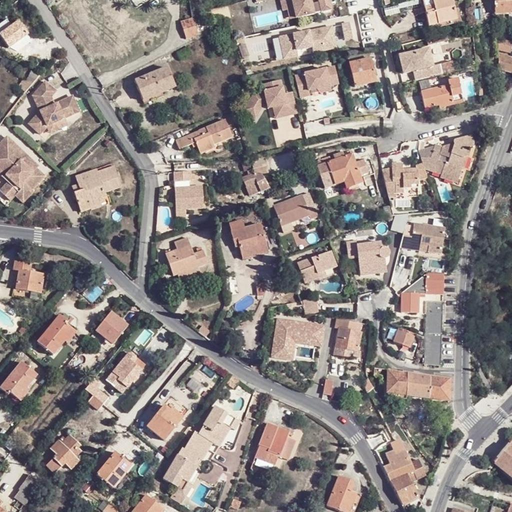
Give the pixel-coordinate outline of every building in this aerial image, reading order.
[(310,0),(284,0),(285,1),(286,0),(291,0),(293,9),(295,19),(314,15),(310,0)] [(291,0),(286,0),(285,1),(287,10),(293,9),(291,0)] [(450,0),(420,0),(428,27),(456,20),(450,0)] [(511,0),(494,0),(495,14),(511,13),(511,0)] [(197,34),(191,19),(180,22),(185,39),(192,37),(192,38),(194,37),(194,36),(197,34)] [(333,26),(278,35),(282,58),(337,49),(333,26)] [(274,60),(280,60),(278,39),(272,39),(274,60)] [(509,53),(511,43),(511,42),(502,39),(499,50),(509,53)] [(403,55),(398,56),(402,74),(408,73),(412,72),(414,81),(441,75),(439,65),(432,67),(428,49),(403,55)] [(365,80),(374,78),(368,51),(347,56),(354,88),(366,85),(365,80)] [(511,58),(507,57),(508,55),(499,53),(499,69),(511,72),(511,58)] [(143,101),(161,93),(174,88),(166,67),(134,81),(143,101)] [(334,67),(294,76),(299,98),(309,96),(307,91),(316,89),(315,87),(328,84),(328,87),(338,84),(334,67)] [(25,90),(39,74),(32,70),(19,85),(25,90)] [(429,80),(419,82),(421,92),(420,92),(424,109),(438,106),(452,103),(451,97),(460,95),(457,84),(458,84),(457,79),(445,82),(446,86),(431,90),(429,80)] [(39,113),(27,125),(40,138),(50,134),(66,125),(81,117),(73,102),(56,112),(54,113),(46,100),(50,96),(56,90),(45,80),(32,94),(39,113)] [(283,95),(279,81),(261,85),(262,93),(252,95),(245,106),(258,113),(261,107),(266,106),(266,107),(271,106),(272,108),(274,115),(286,113),(287,116),(295,114),(290,94),(283,95)] [(328,84),(315,87),(316,89),(318,94),(329,91),(328,87),(328,84)] [(161,93),(143,101),(144,105),(162,97),(161,93)] [(501,101),(499,94),(487,98),(489,104),(501,101)] [(452,103),(438,106),(438,108),(462,103),(460,95),(451,97),(452,103)] [(50,96),(46,100),(54,113),(56,112),(50,96)] [(245,106),(242,112),(254,119),(258,113),(245,106)] [(224,119),(174,140),(178,148),(194,142),(199,153),(214,147),(213,144),(231,137),(224,119)] [(66,125),(50,134),(53,140),(70,131),(66,125)] [(430,163),(433,171),(443,174),(455,178),(460,180),(465,163),(463,163),(464,158),(470,157),(467,149),(472,147),(474,143),(472,135),(455,140),(454,141),(454,144),(453,145),(454,146),(453,151),(446,149),(448,148),(448,147),(445,148),(436,145),(435,147),(430,163)] [(5,138),(0,143),(0,153),(14,167),(22,158),(33,169),(35,166),(5,138)] [(422,163),(423,168),(433,171),(430,163),(435,147),(420,151),(422,163)] [(328,172),(319,175),(324,189),(343,182),(345,189),(361,184),(351,155),(343,157),(342,152),(332,156),(334,161),(326,164),(328,172)] [(14,167),(0,153),(0,177),(0,178),(1,178),(2,178),(4,177),(5,177),(6,176),(10,179),(8,182),(19,192),(14,198),(22,205),(33,193),(31,191),(43,178),(33,169),(22,158),(14,167)] [(265,155),(252,158),(254,168),(267,165),(265,155)] [(414,164),(413,169),(416,169),(416,179),(425,178),(423,168),(422,163),(414,164)] [(112,167),(111,164),(95,170),(96,173),(112,167)] [(328,172),(326,164),(316,166),(319,175),(328,172)] [(389,170),(381,172),(387,200),(395,199),(395,195),(401,194),(401,189),(417,188),(416,179),(416,169),(413,169),(407,170),(407,172),(405,175),(402,175),(402,170),(400,170),(399,165),(389,166),(389,170)] [(80,193),(73,196),(79,213),(89,210),(87,204),(98,200),(105,198),(103,194),(120,188),(112,167),(96,173),(95,170),(74,177),(77,185),(80,193)] [(191,172),(173,174),(175,211),(186,211),(203,210),(202,188),(189,189),(189,183),(191,182),(191,172)] [(262,177),(254,173),(240,178),(245,187),(254,184),(259,193),(268,189),(265,182),(262,177)] [(19,192),(8,182),(0,190),(0,194),(9,203),(14,198),(19,192)] [(77,185),(70,187),(73,196),(80,193),(77,185)] [(280,226),(289,223),(309,216),(310,219),(316,217),(310,199),(309,194),(302,196),(273,205),(280,226)] [(87,204),(89,210),(89,211),(100,207),(98,200),(87,204)] [(186,211),(175,211),(176,219),(186,219),(186,211)] [(244,230),(242,223),(228,227),(231,234),(230,234),(233,243),(237,242),(238,248),(241,256),(266,248),(259,226),(244,230)] [(289,223),(280,226),(282,232),(291,229),(289,223)] [(411,238),(409,250),(419,252),(420,245),(428,247),(427,253),(440,255),(444,229),(413,225),(411,238)] [(402,237),(399,249),(409,250),(411,238),(402,237)] [(177,275),(196,268),(207,264),(203,252),(193,256),(187,239),(174,244),(177,251),(170,254),(169,250),(165,252),(166,255),(165,256),(170,269),(174,267),(177,275)] [(378,251),(377,245),(354,247),(354,242),(344,244),(346,260),(356,259),(357,268),(371,267),(372,271),(384,269),(382,260),(383,260),(384,259),(385,258),(385,257),(385,256),(385,255),(385,254),(385,253),(384,252),(383,251),(381,250),(380,250),(379,250),(378,251)] [(266,248),(241,256),(242,261),(268,253),(266,248)] [(317,274),(323,271),(331,268),(325,252),(296,264),(304,284),(318,278),(317,274)] [(31,265),(14,262),(13,271),(19,272),(16,290),(40,294),(42,275),(30,274),(31,265)] [(371,267),(357,268),(358,277),(384,275),(384,269),(372,271),(371,267)] [(196,268),(177,275),(179,280),(198,273),(196,268)] [(427,273),(402,293),(402,298),(401,313),(418,314),(419,297),(419,294),(426,295),(426,290),(443,291),(444,273),(427,273)] [(442,303),(443,295),(426,295),(425,298),(425,302),(442,303)] [(442,303),(425,302),(423,359),(423,364),(440,367),(442,303)] [(304,317),(302,306),(296,306),(296,304),(291,305),(274,308),(268,344),(268,345),(274,345),(274,347),(276,348),(277,349),(279,350),(280,350),(281,350),(283,350),(285,349),(286,348),(287,347),(290,347),(294,322),(276,320),(276,316),(293,318),(300,317),(304,317)] [(313,316),(313,314),(311,305),(302,306),(304,317),(313,316)] [(127,327),(110,313),(94,333),(111,346),(127,327)] [(66,324),(58,317),(36,344),(52,358),(63,344),(62,342),(71,331),(65,326),(66,324)] [(359,332),(361,325),(336,320),(334,328),(338,329),(335,348),(357,352),(357,351),(361,333),(359,332)] [(201,326),(197,332),(205,338),(209,332),(201,326)] [(408,348),(414,334),(400,329),(394,343),(408,348)] [(76,335),(71,331),(62,342),(63,344),(66,346),(76,335)] [(230,342),(229,332),(214,334),(215,344),(230,342)] [(357,352),(335,348),(333,355),(350,359),(351,356),(358,358),(359,352),(357,351),(357,352)] [(132,355),(126,356),(105,382),(121,396),(140,371),(131,364),(135,360),(135,358),(132,355)] [(144,367),(135,360),(131,364),(140,371),(144,367)] [(36,377),(19,364),(0,388),(0,391),(7,396),(9,395),(16,400),(25,389),(26,390),(36,377)] [(449,379),(439,377),(374,369),(373,376),(381,376),(381,382),(387,383),(386,393),(448,401),(449,379)] [(235,389),(240,381),(232,375),(226,383),(235,389)] [(332,382),(324,381),(322,395),(329,396),(332,382)] [(93,382),(91,384),(85,392),(91,397),(102,406),(107,399),(96,389),(99,386),(93,382)] [(29,392),(26,390),(25,389),(16,400),(20,403),(29,392)] [(102,406),(91,397),(86,404),(97,412),(102,406)] [(168,412),(162,406),(144,428),(163,443),(182,419),(170,409),(168,412)] [(233,420),(211,409),(196,436),(192,434),(181,452),(178,451),(161,481),(175,489),(178,485),(183,488),(186,484),(195,468),(192,466),(195,460),(199,462),(200,463),(211,445),(213,445),(224,428),(227,430),(233,420)] [(237,422),(233,420),(227,430),(231,432),(237,422)] [(276,428),(266,424),(257,445),(259,446),(254,458),(273,466),(276,458),(277,459),(286,438),(282,436),(274,433),(275,430),(276,428)] [(217,448),(227,430),(224,428),(213,445),(217,448)] [(79,448),(68,436),(60,444),(58,441),(49,450),(55,456),(45,466),(53,475),(64,464),(70,471),(79,462),(75,458),(76,457),(73,454),(77,450),(79,448)] [(383,468),(389,481),(405,473),(410,483),(425,475),(418,460),(410,463),(399,441),(393,444),(397,453),(387,458),(390,465),(383,468)] [(511,448),(496,465),(511,477),(511,448)] [(130,468),(113,454),(95,475),(112,490),(130,468)] [(417,497),(410,483),(405,473),(389,481),(401,505),(417,497)] [(24,508),(41,486),(28,476),(16,490),(19,492),(13,499),(24,508)] [(349,482),(338,477),(326,507),(336,511),(348,511),(355,495),(349,493),(345,492),(349,482)] [(353,484),(349,482),(345,492),(349,493),(353,484)] [(169,500),(180,507),(191,486),(186,484),(183,488),(178,485),(175,489),(169,500)] [(353,511),(360,497),(355,495),(348,511),(353,511)] [(161,511),(162,511),(143,497),(130,511),(161,511)] [(240,503),(233,499),(230,507),(237,510),(240,503)]
